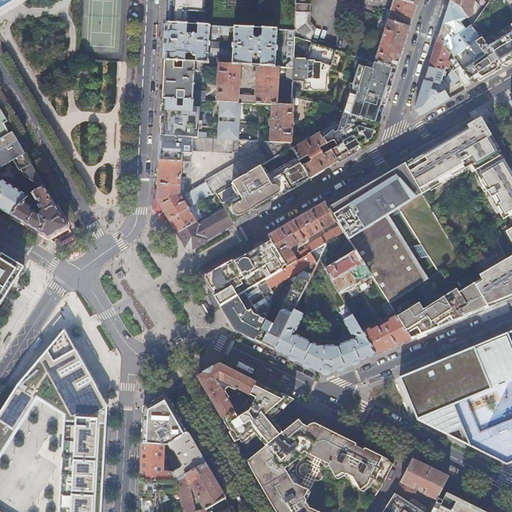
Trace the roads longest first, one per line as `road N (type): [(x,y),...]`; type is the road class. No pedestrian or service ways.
road 1 (residential): [(106,251),(0,72)]
road 2 (residential): [(511,315),(319,394)]
road 3 (residential): [(139,205),(150,0)]
road 4 (residential): [(255,511),(162,352)]
road 5 (residential): [(162,352),(203,333),(319,394)]
road 6 (residential): [(235,238),(384,151)]
road 7 (residential): [(433,0),(384,151)]
road 8 (residential): [(129,354),(120,511)]
